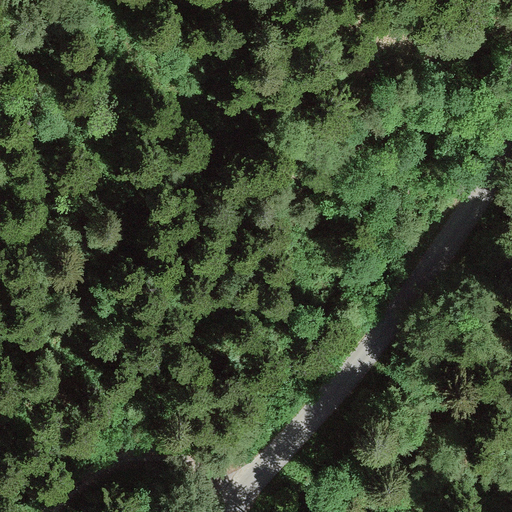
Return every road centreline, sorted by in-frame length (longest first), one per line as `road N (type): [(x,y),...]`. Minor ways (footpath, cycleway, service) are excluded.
road 1 (tertiary): [(511,148),(371,348),(228,511)]
road 2 (track): [(52,511),(98,469),(134,457),(174,458),(246,491)]
